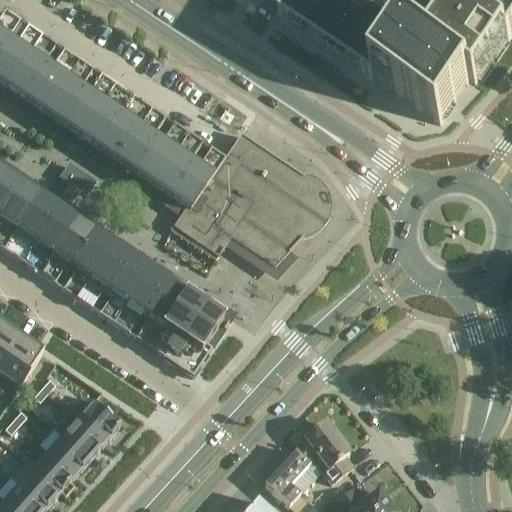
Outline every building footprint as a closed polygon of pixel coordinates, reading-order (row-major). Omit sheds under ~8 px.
[(295,0),(280,23),(373,87),(375,85),(422,116),(430,122),(444,101),(450,105),(451,102),(456,105),(467,89),(470,85),(475,89),(477,85),(476,84),(476,86),(475,85),(473,84),(487,63),(489,64),(490,65),(489,65),(490,66),(493,63),(492,62),(491,63),(489,61),(503,40),(505,42),(504,43),(505,44),(506,43),(508,44),(511,38),(511,0),(465,0),(460,8),(445,30),(429,54),(407,40),(348,0),(295,0)] [(0,62),(9,49),(12,44),(9,42),(19,26),(4,15),(0,21),(0,62)] [(9,49),(0,62),(0,90),(5,94),(41,40),(27,31),(16,47),(13,44),(12,44),(9,49)] [(41,40),(5,94),(23,106),(49,68),(45,66),(55,50),(41,40)] [(49,68),(23,106),(42,118),(78,65),(62,55),(52,70),(49,68)] [(78,65),(42,118),(60,131),(85,93),(82,91),(93,75),(78,65)] [(85,93),(60,131),(77,142),(78,143),(101,110),(114,89),(100,80),(89,96),(85,93)] [(101,110),(78,143),(97,155),(119,122),(133,102),(114,89),(101,110)] [(119,122),(97,155),(115,167),(150,114),(133,102),(119,122)] [(150,114),(115,167),(133,180),(155,147),(158,142),(154,139),(165,123),(150,114)] [(158,142),(155,147),(173,159),(191,171),(211,184),(209,188),(212,184),(224,165),(223,165),(224,163),(209,153),(198,169),(195,166),(191,164),(202,148),(172,128),(161,144),(158,142)] [(240,169),(225,191),(250,208),(227,242),(229,244),(231,245),(231,244),(273,273),(302,243),(304,243),(307,242),(309,241),(312,240),(314,239),(316,238),(319,236),(321,234),(322,232),(324,230),(326,228),(327,226),(328,223),(329,221),(329,218),(330,215),(330,213),(330,210),(330,207),(329,204),(329,202),(328,199),(326,197),(325,194),(323,192),(322,190),(320,188),(318,186),(315,184),(313,183),(311,182),(308,181),(305,180),(303,180),(302,181),(296,177),(240,140),(226,160),(240,169)] [(155,147),(133,180),(151,192),(173,159),(155,147)] [(173,159),(151,192),(169,203),(170,204),(191,171),(173,159)] [(180,223),(174,232),(187,241),(201,249),(197,255),(214,266),(228,243),(229,244),(227,242),(250,208),(225,191),(240,169),(226,160),(224,163),(223,165),(224,165),(212,184),(209,188),(190,217),(185,215),(182,220),(180,223)] [(68,170),(60,182),(86,199),(94,187),(68,170)] [(170,204),(169,203),(182,220),(185,215),(190,217),(209,188),(211,184),(191,171),(170,204)] [(0,218),(20,190),(2,178),(0,180),(0,218)] [(38,202),(20,190),(0,218),(0,253),(2,255),(38,202)] [(56,214),(38,202),(2,255),(20,268),(56,214)] [(74,226),(56,214),(20,268),(39,280),(74,226)] [(93,239),(74,226),(39,280),(57,292),(93,239)] [(111,251),(93,239),(57,292),(75,304),(111,251)] [(130,264),(111,251),(75,304),(94,317),(130,264)] [(148,276),(130,264),(94,317),(112,329),(148,276)] [(165,288),(148,276),(112,329),(130,341),(165,288)] [(184,300),(165,288),(130,341),(149,353),(184,300)] [(177,350),(202,312),(184,300),(149,353),(162,362),(161,363),(163,364),(163,363),(167,366),(177,350)] [(210,354),(223,335),(228,329),(227,328),(231,323),(206,313),(204,312),(203,313),(202,312),(177,350),(167,366),(173,370),(177,372),(176,372),(182,376),(192,382),(192,381),(198,373),(202,367),(206,360),(207,360),(211,354),(210,354)] [(0,379),(0,380),(23,346),(5,333),(0,340),(0,379)] [(42,358),(23,346),(0,380),(18,392),(42,358)] [(40,394),(46,400),(54,391),(48,386),(40,394)] [(46,400),(40,394),(32,403),(39,408),(46,400)] [(97,414),(91,408),(76,425),(104,450),(118,433),(108,424),(112,419),(101,410),(97,414)] [(19,418),(12,427),(17,432),(26,423),(19,418)] [(104,450),(76,425),(62,441),(89,466),(104,450)] [(10,440),(17,432),(12,427),(4,435),(10,440)] [(293,457),(308,471),(309,470),(311,467),(321,480),(329,490),(353,472),(344,461),(348,458),(325,428),(304,445),(305,446),(295,457),(294,457),(293,457)] [(89,466),(62,441),(47,457),(75,482),(89,466)] [(75,482),(47,457),(33,473),(65,502),(73,493),(69,489),(75,482)] [(263,491),(286,511),(288,511),(299,501),(289,492),(308,471),(293,457),(294,458),(265,490),(264,490),(263,491)] [(65,502),(33,473),(18,490),(43,511),(48,511),(59,499),(64,503),(65,502)] [(43,511),(18,490),(4,506),(10,511),(43,511)] [(343,500),(330,511),(389,511),(377,496),(363,507),(359,502),(352,493),(343,500)]
